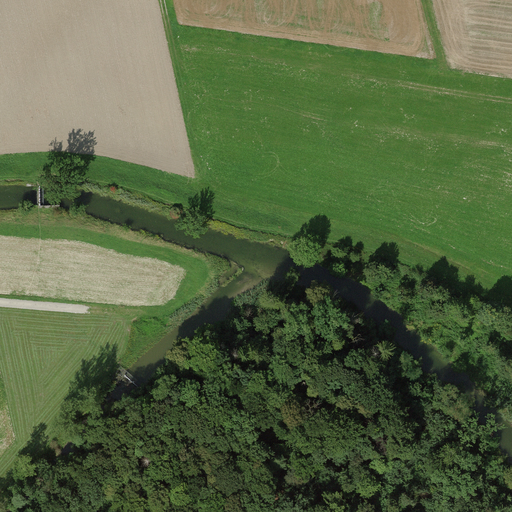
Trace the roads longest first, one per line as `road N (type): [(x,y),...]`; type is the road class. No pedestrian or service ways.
road 1 (track): [(0,304),(139,311)]
road 2 (track): [(338,428),(249,511)]
